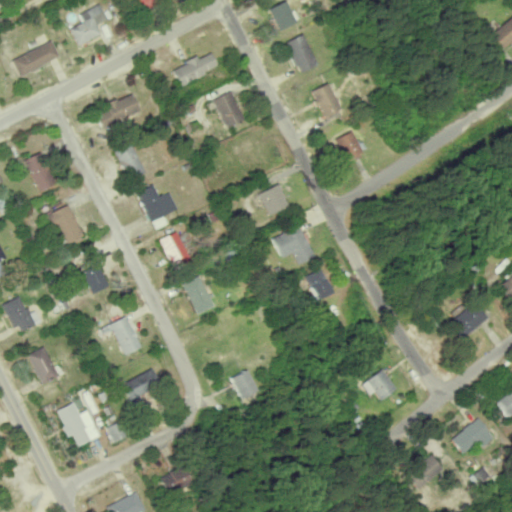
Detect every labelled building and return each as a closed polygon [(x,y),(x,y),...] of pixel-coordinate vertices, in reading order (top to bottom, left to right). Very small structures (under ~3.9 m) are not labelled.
[(133,0),(138,10),(160,1),(158,0),(133,0)] [(294,21),(282,0),(281,0),(266,8),(278,30),(294,21)] [(75,44),(100,34),(96,24),(105,20),(98,4),(77,12),(81,22),(68,27),(75,44)] [(511,37),(511,19),(509,16),(485,38),(497,51),(511,37)] [(283,42),(299,73),(316,63),(300,33),(283,42)] [(9,59),(17,76),(58,56),(50,40),(9,59)] [(216,67),(209,52),(197,58),(196,56),(171,68),(179,84),(216,67)] [(309,91),(323,117),(339,108),(326,82),(309,91)] [(243,119),(230,90),(212,99),(226,127),(243,119)] [(104,103),(107,109),(95,114),(100,127),(138,111),(131,92),(104,103)] [(334,138),(346,161),(362,153),(351,130),(334,138)] [(143,172),(129,142),(112,150),(127,180),(143,172)] [(22,159),(38,191),(52,184),(37,152),(22,159)] [(169,191),(157,196),(152,184),(135,190),(147,220),(176,209),(169,191)] [(258,192),(267,214),(288,206),(279,184),(258,192)] [(81,236),(67,204),(42,215),(48,229),(57,225),(65,243),(81,236)] [(272,237),(282,257),(292,252),(298,264),(314,256),(299,224),(272,237)] [(190,243),(182,227),(158,239),(171,264),(190,254),(185,246),(190,243)] [(107,285),(97,263),(78,272),(89,294),(107,285)] [(305,274),(315,299),(331,293),(321,268),(305,274)] [(182,282),(194,313),(212,306),(199,275),(182,282)] [(511,300),(511,276),(500,276),(500,300),(511,300)] [(16,325),(19,330),(39,321),(32,307),(25,311),(17,295),(0,303),(11,327),(16,325)] [(447,322),(461,338),(483,318),(469,302),(447,322)] [(122,354),(138,347),(125,315),(98,327),(103,339),(114,335),(122,354)] [(26,352),(39,383),(56,376),(43,345),(26,352)] [(365,394),(371,390),(376,399),(392,389),(380,368),(358,381),(365,394)] [(120,381),(127,399),(158,387),(151,369),(120,381)] [(255,391),(247,369),(231,376),(239,397),(255,391)] [(86,409),(77,413),(71,401),(54,409),(66,436),(71,434),(76,445),(98,435),(86,409)] [(480,445),(491,437),(476,417),(448,438),(459,453),(476,440),(480,445)] [(122,437),(116,422),(106,426),(111,441),(122,437)] [(415,488),(441,469),(429,454),(404,474),(415,488)] [(158,476),(167,495),(190,484),(182,466),(158,476)] [(478,485),(489,477),(481,466),(469,474),(478,485)] [(108,511),(141,511),(144,511),(137,492),(105,503),(108,511)]
